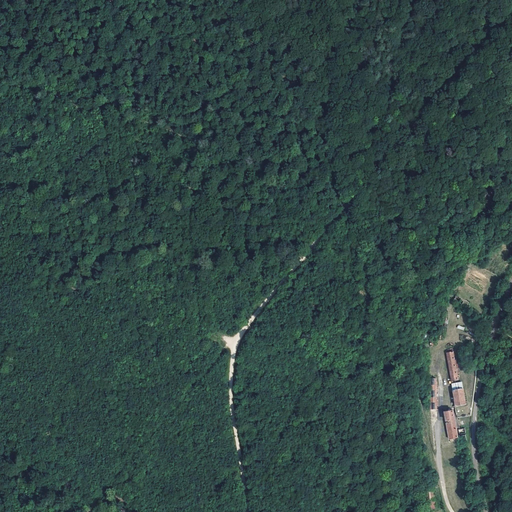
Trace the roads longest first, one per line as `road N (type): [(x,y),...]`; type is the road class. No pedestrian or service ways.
road 1 (track): [(345,209),(237,340),(231,399),(249,511)]
road 2 (track): [(511,15),(345,209)]
road 3 (unclassified): [(485,511),(473,449),(477,386),(511,285)]
road 4 (unclassified): [(437,359),(438,466),(451,511)]
road 5 (track): [(325,75),(345,209)]
